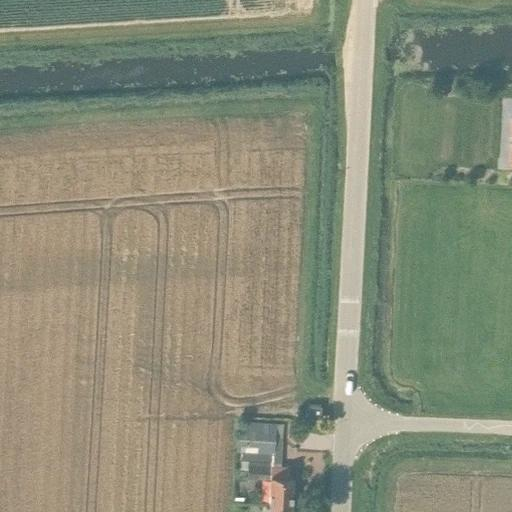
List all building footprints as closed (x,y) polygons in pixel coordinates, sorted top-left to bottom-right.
[(307,403),(307,416),(320,416),(320,404),(307,403)] [(237,419),(235,448),(240,448),(240,450),(271,451),(273,451),(273,442),(274,421),(237,419)] [(306,420),(306,429),(322,430),(322,421),(306,420)] [(240,450),(240,466),(247,466),(246,475),(268,476),(269,463),(271,463),(271,451),(240,450)] [(267,504),(266,511),(290,511),(293,474),(288,474),(289,464),(271,463),(269,463),(268,476),(267,504)]
